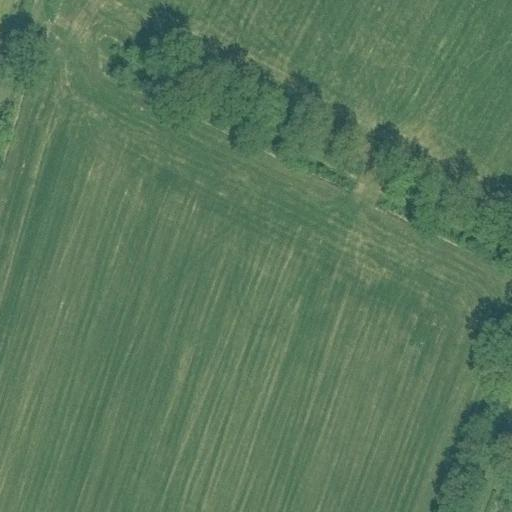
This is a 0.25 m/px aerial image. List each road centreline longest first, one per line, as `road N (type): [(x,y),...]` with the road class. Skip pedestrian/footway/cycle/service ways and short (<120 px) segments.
road 1 (track): [(511,249),(27,10),(32,0)]
road 2 (track): [(461,511),(511,363)]
